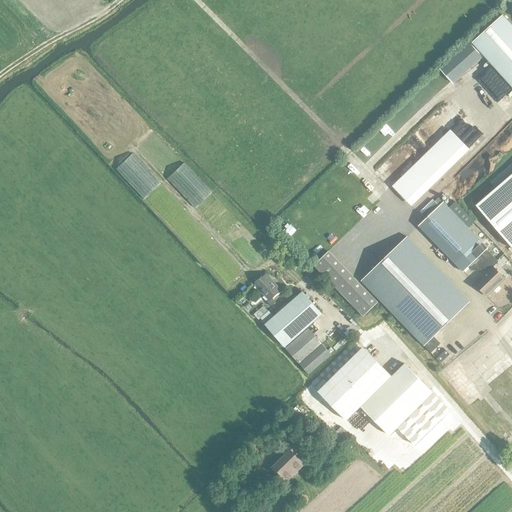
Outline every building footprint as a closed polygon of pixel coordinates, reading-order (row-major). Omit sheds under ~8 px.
[(511,24),(503,15),(473,42),(511,85),(511,24)] [(393,186),(412,206),(470,150),(450,130),(393,186)] [(511,174),(476,205),(511,246),(511,174)] [(449,208),(442,202),(418,226),(463,272),(468,266),(472,270),(479,270),(482,266),(487,271),(474,283),(486,296),(505,278),(493,266),(498,261),(486,249),(487,248),(468,229),(475,222),(456,202),(449,208)] [(433,336),(469,301),(406,236),(360,281),(431,353),(440,343),(433,336)] [(315,266),(363,316),(378,302),(330,251),(315,266)] [(272,298),(281,290),(266,274),(255,284),(269,300),(267,302),(271,306),(275,302),(272,298)] [(274,316),(269,311),(261,318),(266,323),(265,324),(285,347),(322,314),(302,291),(274,316)] [(331,354),(309,328),(286,348),(309,374),(312,371),(331,354)] [(361,348),(317,392),(346,420),(360,406),(389,435),(397,427),(415,445),(450,410),(432,392),(404,363),(390,377),(361,348)] [(293,438),(281,450),(286,455),(272,468),(278,474),(278,475),(279,477),(280,476),(285,481),(302,464),(294,456),(302,448),(293,438)]
